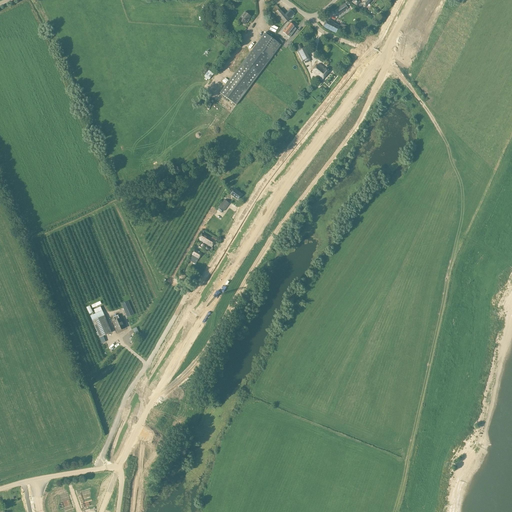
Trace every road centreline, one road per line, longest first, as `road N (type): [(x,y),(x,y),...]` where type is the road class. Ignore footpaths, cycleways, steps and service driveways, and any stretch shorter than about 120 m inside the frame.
road 1 (tertiary): [(120,465),(269,211),(386,54)]
road 2 (track): [(392,511),(457,202),(445,134),(386,54)]
road 3 (tertiary): [(0,490),(120,465)]
